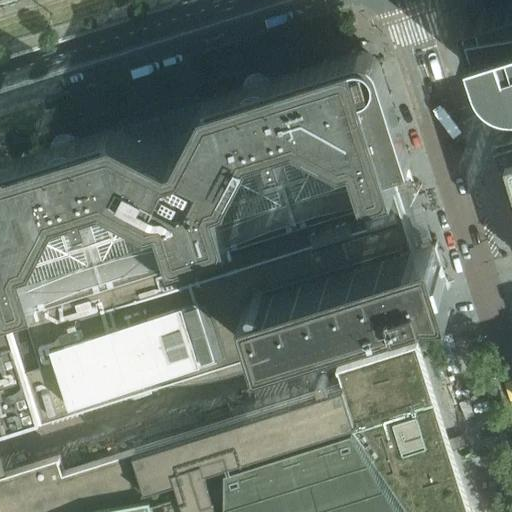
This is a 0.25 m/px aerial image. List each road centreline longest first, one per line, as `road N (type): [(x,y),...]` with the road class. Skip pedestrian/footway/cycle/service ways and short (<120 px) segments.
road 1 (unclassified): [(0,439),(489,295)]
road 2 (tertiary): [(0,105),(335,0)]
road 3 (secondary): [(0,77),(234,0)]
road 4 (residential): [(489,295),(442,148)]
road 5 (residential): [(442,148),(400,0)]
